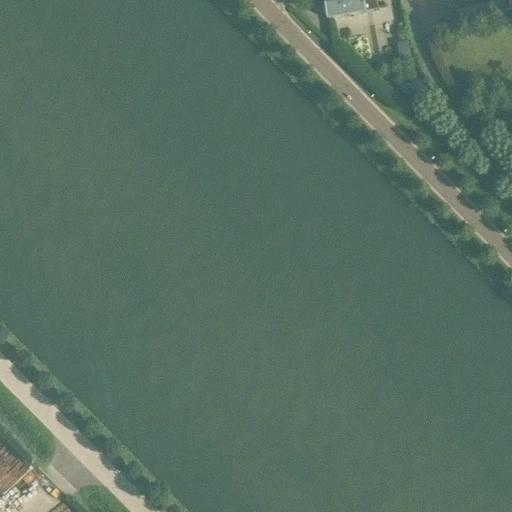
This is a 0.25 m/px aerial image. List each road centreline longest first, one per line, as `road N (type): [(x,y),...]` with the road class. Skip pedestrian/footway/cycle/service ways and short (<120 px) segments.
road 1 (unclassified): [(511,255),(257,0)]
road 2 (unclassified): [(144,511),(0,366)]
road 3 (track): [(511,169),(432,77)]
